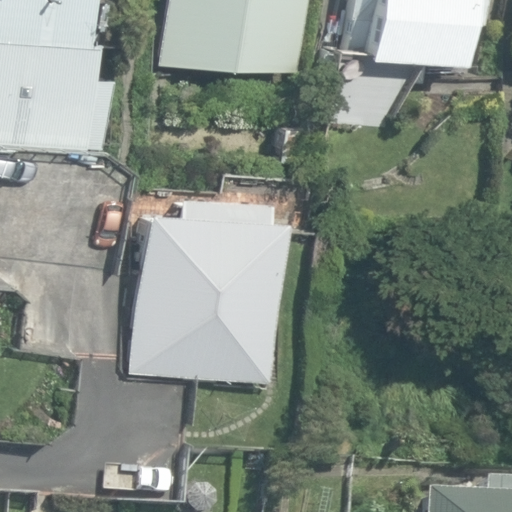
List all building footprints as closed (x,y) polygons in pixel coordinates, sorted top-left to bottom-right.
[(0,0),(0,140),(87,144),(90,76),(71,75),(74,0),(0,0)] [(161,0),(158,65),(299,73),(303,0),(161,0)] [(452,61),(468,62),(472,23),(475,23),(477,0),(344,0),(341,44),(358,46),(357,54),(452,61)] [(270,159),(299,163),(304,124),(275,120),(270,159)] [(117,368),(258,379),(270,215),(130,205),(117,368)] [(511,511),(511,482),(475,479),(473,494),(420,489),(417,511),(511,511)] [(177,503),(187,511),(200,511),(206,504),(206,492),(199,484),(188,485),(177,493),(177,503)]
